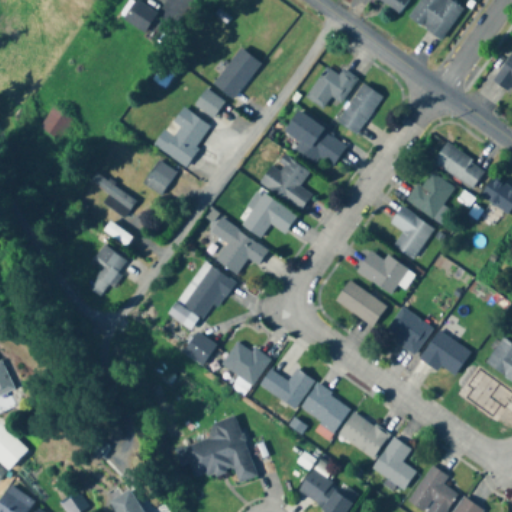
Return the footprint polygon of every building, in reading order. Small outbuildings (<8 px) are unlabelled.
[(134,0),(120,13),(139,34),(155,19),(137,0),(134,0)] [(378,0),(399,14),(408,0),(378,0)] [(262,65),(242,50),(214,85),(234,101),(262,65)] [(511,84),(511,50),(492,82),(508,92),(511,84)] [(343,69),(338,76),(326,68),(304,98),(322,110),(331,97),(340,104),(358,79),(343,69)] [(153,83),(166,88),(172,74),(159,69),(153,83)] [(336,122),(356,136),(383,98),(363,84),(336,122)] [(225,102),(205,89),(193,106),(213,120),(225,102)] [(185,167),(211,128),(180,107),(154,147),(185,167)] [(60,142),(73,120),(51,108),(39,129),(60,142)] [(295,150),(328,172),(346,144),(296,111),(282,132),(299,143),(295,150)] [(485,169),(444,145),(432,165),(472,190),(485,169)] [(300,212),(311,195),(298,187),(308,172),(280,154),(260,185),(300,212)] [(176,174),(159,162),(142,184),(160,197),(176,174)] [(434,221),(455,189),(428,171),(407,203),(434,221)] [(89,183),(128,212),(135,202),(96,173),(89,183)] [(511,206),(511,190),(493,177),(479,197),(507,215),(511,206)] [(296,217),(263,194),(241,226),(260,239),(270,225),(284,234),(296,217)] [(412,261),(434,230),(401,207),(390,224),(403,233),(393,248),(412,261)] [(268,251),(220,219),(210,234),(226,244),(215,261),(236,275),(247,259),(258,266),(268,251)] [(131,239),(111,221),(103,230),(124,248),(131,239)] [(92,263),(101,269),(88,289),(101,298),(126,261),(103,245),(92,263)] [(383,261),(369,251),(355,272),(389,296),(407,270),(386,256),(383,261)] [(177,303),(205,323),(233,283),(205,263),(177,303)] [(334,301),(371,327),(386,307),(349,281),(334,301)] [(432,329),(402,307),(383,333),(414,355),(432,329)] [(470,350),(437,331),(420,359),(454,378),(470,350)] [(200,354),(209,352),(206,335),(197,337),(200,354)] [(511,381),(511,344),(502,337),(484,362),(511,381)] [(237,339),(220,365),(252,386),(269,360),(237,339)] [(0,360),(0,395),(16,387),(2,360),(0,360)] [(258,385),(293,410),(314,381),(296,368),(287,381),(270,369),(258,385)] [(333,433),(350,407),(316,384),(299,409),(333,433)] [(373,458),(388,434),(353,412),(338,436),(373,458)] [(183,447),(194,482),(233,470),(237,484),(256,478),(237,416),(206,426),(210,439),(183,447)] [(0,464),(7,471),(28,450),(0,423),(0,464)] [(410,450),(393,438),(371,469),(403,491),(416,472),(402,462),(410,450)] [(446,511),(457,494),(443,485),(448,477),(431,466),(407,503),(420,511),(446,511)] [(298,493),(325,510),(323,511),(345,511),(353,500),(310,473),(298,493)] [(0,511),(27,511),(34,502),(9,486),(0,500),(0,511)] [(143,511),(130,490),(110,502),(116,511),(143,511)] [(483,511),(463,497),(453,511),(483,511)]
